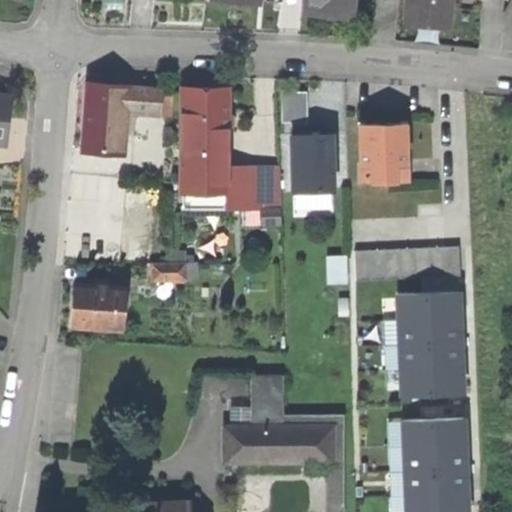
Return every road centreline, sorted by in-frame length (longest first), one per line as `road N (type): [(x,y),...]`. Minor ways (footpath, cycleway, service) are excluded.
road 1 (residential): [(62,56),(32,344),(2,511)]
road 2 (residential): [(511,78),(132,53),(62,56)]
